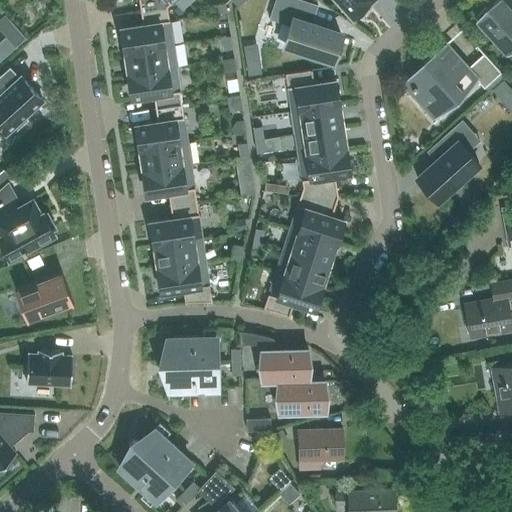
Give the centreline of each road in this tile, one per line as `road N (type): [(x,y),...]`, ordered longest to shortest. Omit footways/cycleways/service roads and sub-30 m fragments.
road 1 (residential): [(484,511),(334,330),(391,220),(369,73),(377,55),(437,0)]
road 2 (residential): [(115,388),(122,321),(73,0)]
road 3 (residential): [(115,388),(185,417),(233,417)]
